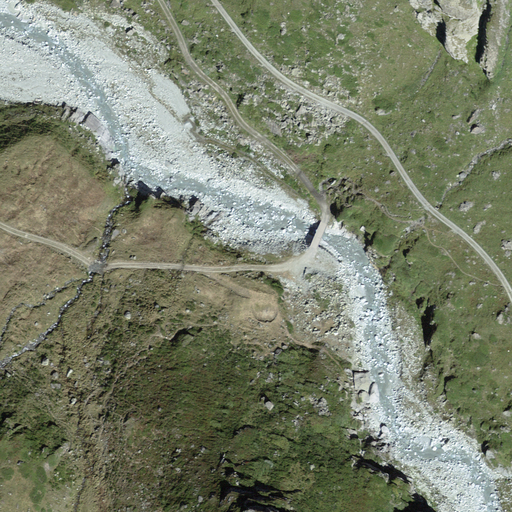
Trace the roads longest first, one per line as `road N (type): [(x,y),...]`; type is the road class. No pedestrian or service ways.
road 1 (track): [(511,300),(428,208),(378,136),(268,67),(214,0)]
road 2 (track): [(0,224),(99,267),(279,268),(311,250),(326,214),(317,198)]
road 3 (track): [(164,0),(226,99),(317,198)]
